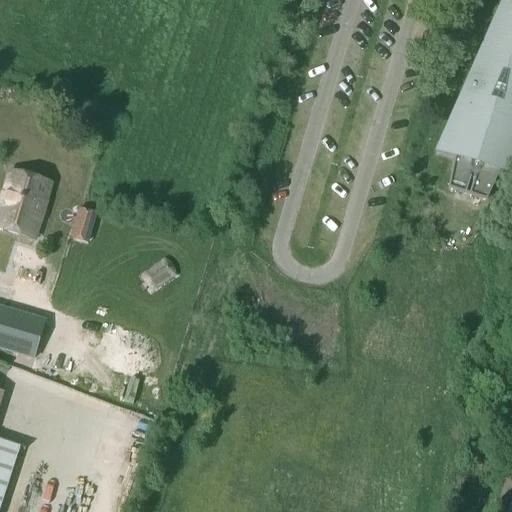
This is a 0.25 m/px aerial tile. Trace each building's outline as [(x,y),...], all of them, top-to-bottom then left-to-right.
[(363,0),(359,18),(376,22),(381,2),(375,0),(363,0)] [(511,174),(511,15),(504,12),(442,152),(455,156),(447,191),(486,203),(500,171),(511,174)] [(301,84),(304,72),(283,68),(281,80),(301,84)] [(11,176),(0,210),(0,230),(33,241),(49,188),(11,176)] [(1,291),(24,297),(33,267),(10,260),(1,291)] [(152,291),(173,277),(171,271),(169,267),(164,263),(144,277),(145,284),(148,287),(152,291)] [(42,321),(0,306),(0,344),(29,355),(42,321)] [(52,406),(56,396),(37,388),(33,397),(52,406)] [(0,510),(18,452),(0,446),(0,510)]
